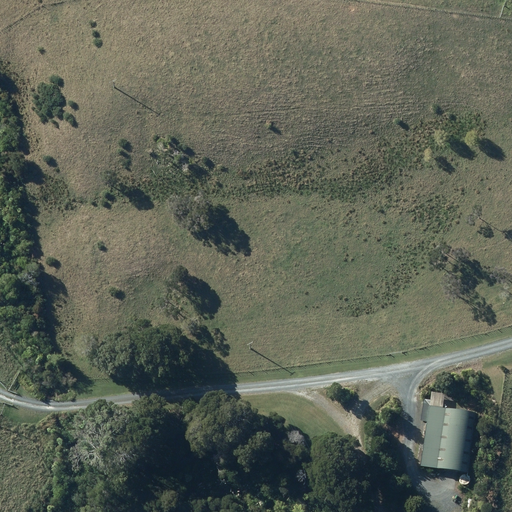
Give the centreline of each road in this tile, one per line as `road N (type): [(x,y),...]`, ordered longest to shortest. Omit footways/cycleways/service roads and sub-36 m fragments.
road 1 (track): [(0,389),(25,402),(109,399),(449,358),(511,338)]
road 2 (track): [(381,511),(364,444),(282,378)]
